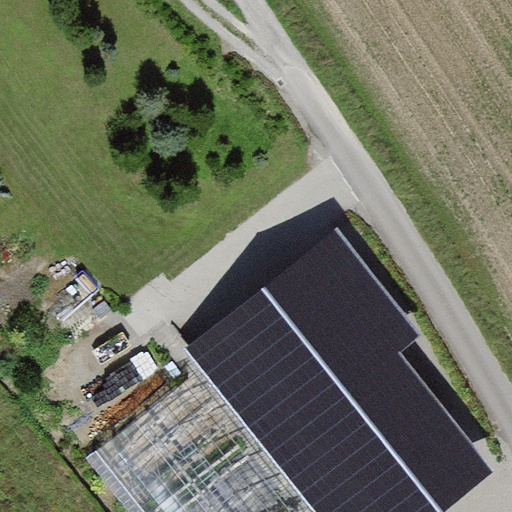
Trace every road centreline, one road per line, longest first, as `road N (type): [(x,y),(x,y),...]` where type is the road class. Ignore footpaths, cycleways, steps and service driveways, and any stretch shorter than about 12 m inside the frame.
road 1 (track): [(247,0),(511,409)]
road 2 (track): [(307,84),(194,0)]
